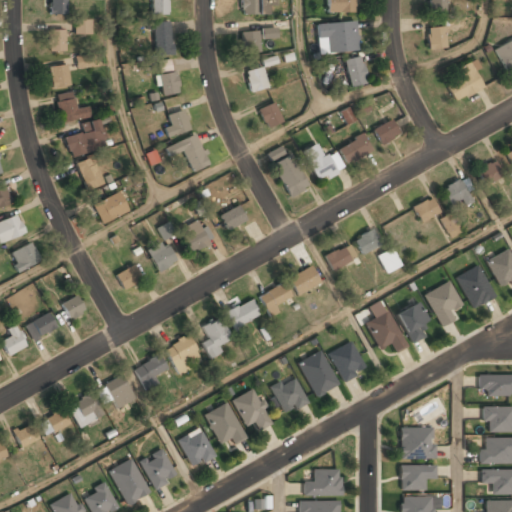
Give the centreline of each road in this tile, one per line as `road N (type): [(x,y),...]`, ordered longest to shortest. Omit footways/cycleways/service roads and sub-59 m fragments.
road 1 (residential): [(511,108),(0,402)]
road 2 (residential): [(185,511),(490,339),(511,339)]
road 3 (residential): [(11,0),(17,83),(38,173),(122,334)]
road 4 (residential): [(204,0),(220,113),(288,237)]
road 5 (residential): [(392,0),(404,87),(440,150)]
